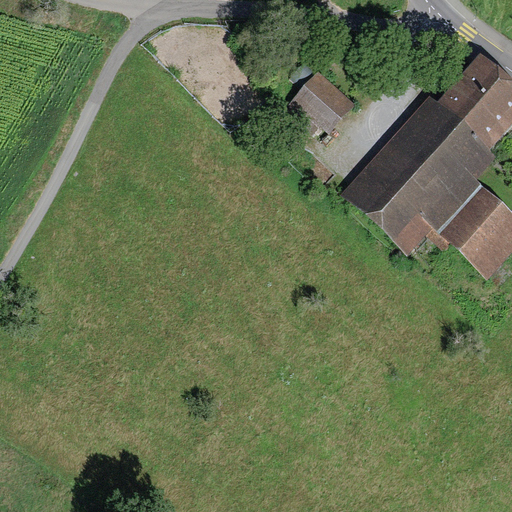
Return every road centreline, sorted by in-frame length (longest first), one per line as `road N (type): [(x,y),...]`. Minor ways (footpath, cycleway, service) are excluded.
road 1 (residential): [(157,9),(128,37),(0,275)]
road 2 (residential): [(332,16),(157,9)]
road 3 (residential): [(459,30),(332,16)]
